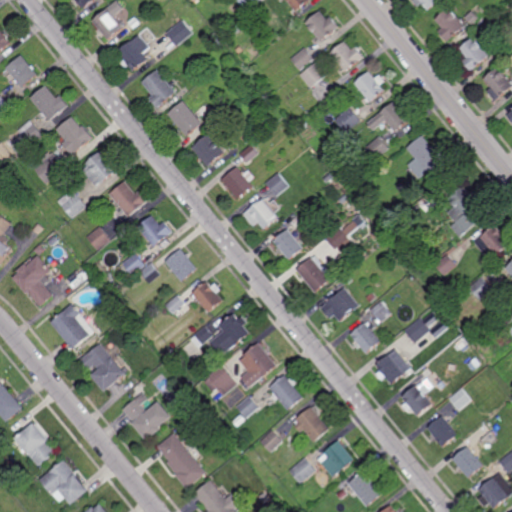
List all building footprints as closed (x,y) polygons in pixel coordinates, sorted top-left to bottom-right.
[(96,0),(85,8),(81,4),(77,7),(73,0),(96,0)] [(263,0),(253,8),(251,5),(246,10),(238,0),(263,0)] [(315,0),(295,16),(291,12),(296,7),(290,0),(285,0),(282,3),(279,0),(315,0)] [(441,0),(431,9),(424,2),(420,6),(415,0),(441,0)] [(128,23),(124,26),(126,28),(111,40),(96,20),(111,8),(111,9),(115,7),(128,23)] [(448,40),(441,31),(446,27),(438,17),(451,7),(466,26),(448,40)] [(329,18),(333,15),(342,26),(324,41),(322,39),(315,44),(312,41),(318,36),(308,22),(323,10),(329,18)] [(136,29),(131,23),(140,15),(142,17),(139,19),(143,23),(136,29)] [(179,45),(169,32),(185,19),(195,32),(179,45)] [(1,54),(0,53),(0,25),(14,42),(1,54)] [(153,46),(146,52),(151,58),(136,70),(132,65),(128,67),(124,62),(127,59),(121,51),(142,33),(153,46)] [(479,40),(480,38),(482,41),(480,43),(492,56),(478,68),(477,67),(473,70),(464,60),(468,57),(461,48),(476,36),(479,40)] [(218,47),(214,42),(219,38),(223,43),(218,47)] [(355,49),(358,46),(367,56),(348,72),(343,65),(335,71),(331,67),(338,60),(332,53),(347,40),(355,49)] [(302,70),(292,59),(307,47),(316,58),(302,70)] [(34,65),(35,65),(38,68),(37,69),(41,74),(25,87),(9,67),(24,54),(34,65)] [(313,88),(303,75),(319,61),(330,74),(313,88)] [(511,81),(511,87),(497,100),(489,90),(493,87),(485,77),(500,66),(511,81)] [(160,107),(152,97),(155,94),(145,81),(160,69),(178,92),(160,107)] [(387,81),(384,84),(388,89),(373,102),(372,100),(370,102),(368,99),(364,102),(362,99),(367,95),(357,82),(372,71),(377,77),(382,74),(387,81)] [(60,98),(63,95),(72,105),(53,120),(34,98),(49,85),(60,98)] [(0,118),(0,94),(2,93),(13,107),(0,118)] [(189,136),(170,113),(185,100),(204,123),(189,136)] [(216,121),(208,112),(221,101),(228,110),(216,121)] [(402,108),(406,105),(412,112),(408,114),(412,120),(398,132),(397,130),(395,132),(392,129),(394,128),(388,120),(374,130),(372,128),(371,128),(370,126),(371,125),(369,123),(397,101),(402,108)] [(348,134),(336,121),(352,106),(364,120),(348,134)] [(294,123),(290,117),(293,114),(298,119),(294,123)] [(96,137),(79,152),(75,148),(74,149),(70,146),(72,144),(65,135),(59,140),(57,138),(63,133),(60,130),(75,116),(84,126),(86,125),(96,137)] [(36,124),(37,124),(46,135),(33,146),(32,145),(22,153),(21,152),(18,154),(14,149),(17,147),(14,143),(24,135),(20,130),(33,120),(36,124)] [(305,122),(306,120),(309,124),(308,125),(309,126),(301,133),(296,127),(304,120),(305,122)] [(210,167),(204,160),(202,162),(199,158),(201,157),(194,148),(212,133),(227,152),(210,167)] [(437,148),(440,146),(447,154),(442,158),(448,165),(434,177),(429,172),(422,179),(410,165),(418,158),(410,149),(425,135),(437,148)] [(378,159),(368,146),(381,136),(391,148),(378,159)] [(249,163),(241,154),(253,144),(261,153),(249,163)] [(109,159),(113,155),(123,168),(106,182),(105,181),(98,187),(85,170),(90,166),(88,163),(103,151),(109,159)] [(49,185),(37,170),(58,154),(69,169),(49,185)] [(244,172),(245,171),(247,173),(251,169),(257,177),(252,181),(256,186),(240,199),(231,188),(229,189),(226,185),(228,184),(224,179),(240,166),(244,172)] [(279,197),(268,183),(281,173),(292,186),(279,197)] [(328,183),(324,179),(331,173),(334,178),(328,183)] [(138,193),(141,191),(150,201),(131,217),(112,194),(127,181),(138,193)] [(472,194),(476,191),(484,202),(475,209),(484,219),(461,237),(452,226),(457,222),(449,212),(456,206),(450,198),(465,186),(472,194)] [(78,195),(79,193),(89,207),(74,218),(61,201),(75,190),(78,195)] [(428,211),(420,201),(430,194),(438,204),(428,211)] [(343,204),(340,200),(347,195),(350,198),(343,204)] [(267,230),(261,223),(256,227),(246,214),(265,198),(281,218),(267,230)] [(6,235),(12,239),(8,244),(14,249),(12,252),(14,254),(12,257),(10,256),(1,268),(0,267),(0,211),(15,224),(6,235)] [(365,229),(362,226),(355,219),(362,214),(368,221),(367,223),(369,225),(365,229)] [(163,224),(166,222),(175,232),(157,247),(141,227),(155,215),(163,224)] [(350,236),(345,230),(356,220),(361,227),(350,236)] [(40,235),(35,230),(41,223),(47,228),(40,235)] [(500,231),(504,227),(510,234),(506,237),(511,244),(511,250),(500,260),(497,257),(491,262),(475,242),(496,225),(500,231)] [(100,250),(90,237),(103,227),(113,240),(100,250)] [(344,253),(339,248),(338,249),(329,239),(342,227),(356,243),(344,253)] [(291,260),(285,252),(281,255),(276,249),(280,246),(276,241),(291,229),(306,248),(291,260)] [(377,242),(372,235),(379,229),(385,236),(377,242)] [(55,247),(50,243),(57,236),(62,240),(55,247)] [(184,282),(175,270),(174,271),(171,268),(172,267),(168,261),(183,249),(200,269),(184,282)] [(135,276),(133,274),(131,276),(127,271),(130,270),(125,264),(138,253),(148,265),(135,276)] [(446,276),(437,265),(448,254),(458,265),(446,276)] [(55,271),(53,273),(56,275),(51,279),(52,280),(47,285),(56,295),(43,307),(30,293),(29,294),(15,278),(21,273),(19,271),(28,263),(30,265),(41,255),(55,271)] [(325,263),(323,265),(326,268),(329,265),(336,272),(331,277),(334,280),(319,293),(307,280),(305,281),(302,277),(304,276),(299,270),(314,256),(316,258),(318,256),(325,263)] [(152,284),(142,272),(153,262),(163,275),(152,284)] [(349,284),(344,277),(349,273),(354,281),(349,284)] [(481,300),(470,287),(484,276),(494,289),(481,300)] [(213,287),(217,283),(223,290),(219,293),(226,301),(211,313),(198,298),(196,299),(194,296),(196,295),(194,293),(209,281),(213,287)] [(342,322),(337,316),(333,319),(323,308),(325,307),(324,306),(346,287),(362,306),(342,322)] [(175,314),(167,306),(180,295),(187,304),(175,314)] [(384,324),(372,310),(383,301),(394,314),(384,324)] [(78,307),(79,307),(82,311),(81,312),(97,332),(86,340),(87,342),(76,351),(54,323),(70,310),(70,309),(76,304),(78,307)] [(511,320),(503,327),(494,316),(507,306),(511,312),(511,320)] [(432,330),(442,322),(434,312),(424,321),(432,330)] [(241,319),(244,316),(250,323),(246,326),(253,334),(224,357),(212,342),(226,331),(221,326),(236,314),(241,319)] [(417,343),(406,330),(422,317),(433,330),(417,343)] [(368,324),(370,322),(372,325),(370,327),(383,343),(369,354),(362,345),(358,349),(353,342),(357,339),(351,332),(365,321),(368,324)] [(200,348),(193,339),(197,336),(196,335),(208,326),(215,336),(200,348)] [(461,348),(457,343),(465,337),(469,343),(461,348)] [(128,375),(107,393),(92,376),(95,373),(91,369),(91,370),(81,359),(101,343),(128,375)] [(253,389),(244,378),(255,368),(245,356),(261,343),(280,366),(253,389)] [(395,385),(388,377),(384,381),(378,374),(382,371),(378,366),(397,349),(414,369),(395,385)] [(220,390),(209,377),(224,365),(234,378),(220,390)] [(291,380),(294,377),(299,383),(296,386),(306,398),(291,411),(279,396),(277,398),(274,394),(276,392),(272,388),(287,375),(291,380)] [(0,379),(24,409),(8,422),(0,412),(0,379)] [(420,417),(414,410),(411,413),(405,406),(409,402),(403,395),(418,383),(435,404),(420,417)] [(460,411),(450,399),(463,388),(473,400),(460,411)] [(247,419),(244,417),(246,416),(238,407),(251,396),(261,407),(247,419)] [(149,411),(160,401),(174,417),(162,427),(164,429),(155,437),(153,435),(147,440),(134,424),(135,423),(124,410),(138,398),(149,411)] [(322,411),(320,412),(323,415),(321,416),(333,431),(317,443),(307,431),(303,434),(297,426),(299,425),(297,423),(299,421),(298,419),(313,406),(314,408),(317,405),(322,411)] [(200,421),(196,417),(203,410),(207,414),(200,421)] [(242,424),(238,419),(243,415),(246,419),(242,424)] [(446,447),(438,440),(435,443),(429,436),(434,433),(430,428),(444,416),(460,434),(446,447)] [(47,436),(50,440),(51,442),(50,443),(58,453),(41,467),(18,439),(36,424),(47,436)] [(273,453),(262,441),(274,430),(285,442),(273,453)] [(189,490),(176,474),(177,474),(168,463),(170,461),(159,447),(176,433),(209,473),(189,490)] [(336,478),(324,464),(330,459),(325,453),(341,440),(357,460),(336,478)] [(470,479),(454,459),(469,447),(485,466),(470,479)] [(511,471),(510,473),(501,462),(511,452),(511,471)] [(302,484),(291,471),(307,458),(318,471),(302,484)] [(75,504),(68,496),(60,502),(42,480),(65,461),(91,491),(75,504)] [(386,495),(370,508),(354,489),(351,491),(348,488),(351,485),(351,484),(366,471),(386,495)] [(494,511),(489,505),(486,508),(479,499),(483,496),(479,490),(501,473),(511,486),(511,494),(510,496),(511,498),(494,511)] [(228,499),(234,495),(242,505),(237,510),(238,511),(211,511),(196,494),(212,480),(228,499)] [(342,500),(338,494),(345,488),(350,494),(342,500)] [(266,504),(260,497),(266,493),(271,500),(266,504)] [(109,511),(86,511),(95,505),(97,508),(103,503),(109,511)]
